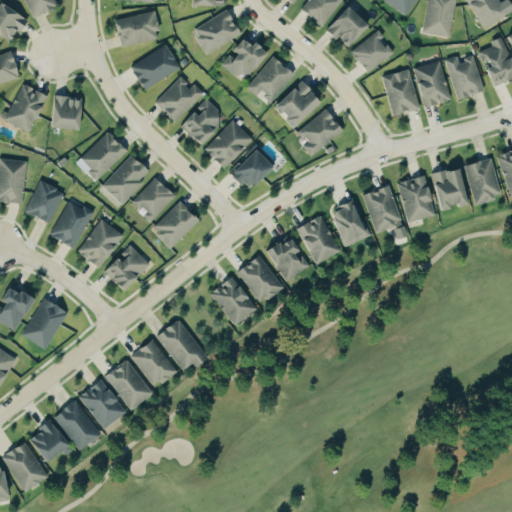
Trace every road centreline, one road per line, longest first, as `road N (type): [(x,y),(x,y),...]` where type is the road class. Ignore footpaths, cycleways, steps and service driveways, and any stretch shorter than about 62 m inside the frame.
road 1 (residential): [(511,117),(417,136),(300,182),(0,401)]
road 2 (residential): [(94,37),(121,95),(233,224)]
road 3 (residential): [(266,6),(317,50),(377,149)]
road 4 (residential): [(0,246),(110,320)]
